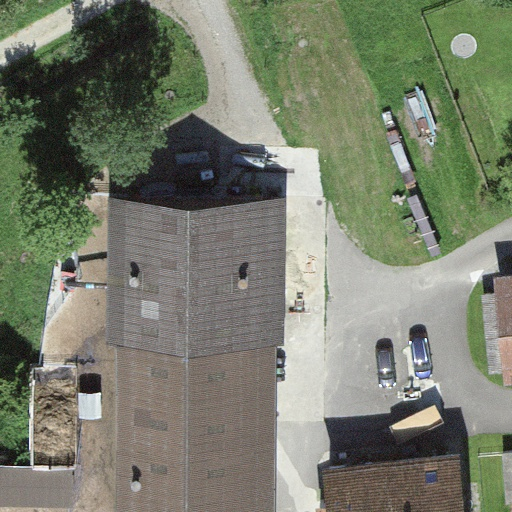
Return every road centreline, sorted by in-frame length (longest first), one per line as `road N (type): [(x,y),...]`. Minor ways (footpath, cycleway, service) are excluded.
road 1 (track): [(181,0),(361,285),(433,295),(511,256)]
road 2 (track): [(0,74),(134,0)]
